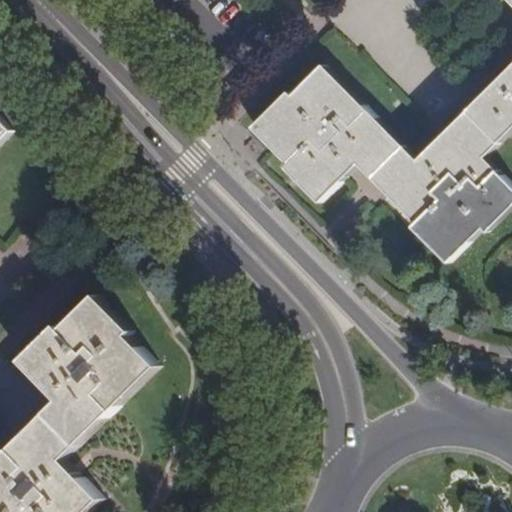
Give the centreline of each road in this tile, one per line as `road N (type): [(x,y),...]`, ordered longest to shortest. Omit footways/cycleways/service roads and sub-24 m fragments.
road 1 (secondary): [(456,423),(247,203),(203,175)]
road 2 (secondary): [(203,175),(231,225),(306,297),(336,340),(358,430),(355,465)]
road 3 (secondary): [(31,0),(203,175)]
